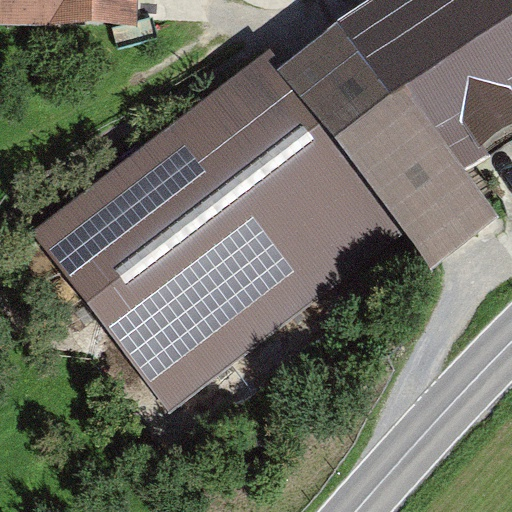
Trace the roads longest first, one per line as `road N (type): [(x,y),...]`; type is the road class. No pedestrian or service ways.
road 1 (track): [(62,186),(323,0)]
road 2 (tertiary): [(359,511),(511,350)]
